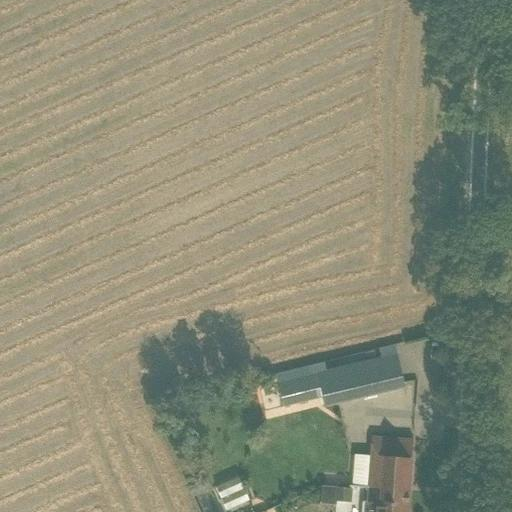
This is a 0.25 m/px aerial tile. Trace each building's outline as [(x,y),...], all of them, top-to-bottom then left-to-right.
[(279,384),(285,409),(325,400),(326,405),(404,386),(396,355),(279,384)] [(372,438),(368,488),(409,492),(413,441),(372,438)] [(238,478),(215,488),(225,511),(249,502),(238,478)] [(207,491),(203,482),(190,488),(194,497),(207,491)] [(337,488),(336,502),(351,503),(352,490),(337,488)] [(362,511),(407,511),(409,492),(368,488),(367,504),(363,504),(362,511)]
